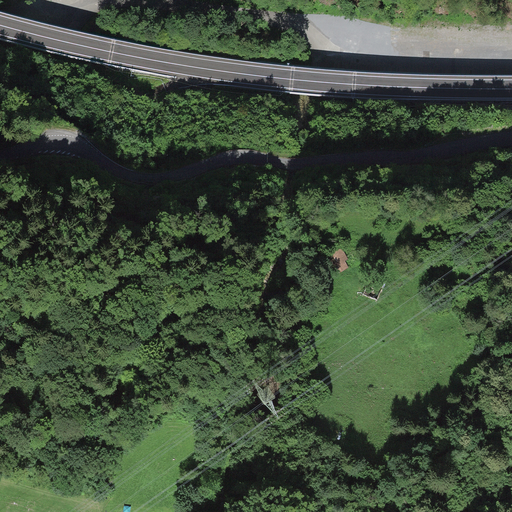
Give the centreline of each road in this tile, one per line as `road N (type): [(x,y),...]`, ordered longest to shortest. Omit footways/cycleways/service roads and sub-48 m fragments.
road 1 (track): [(0,391),(44,395),(55,385),(51,368),(119,372),(148,358),(138,326),(148,320),(221,296),(302,291),(385,254),(488,239),(489,229),(466,211),(511,216)]
road 2 (unclassified): [(511,133),(301,172),(237,154),(159,180),(112,168),(58,138),(0,155)]
road 3 (trunk): [(511,89),(199,68),(0,24)]
